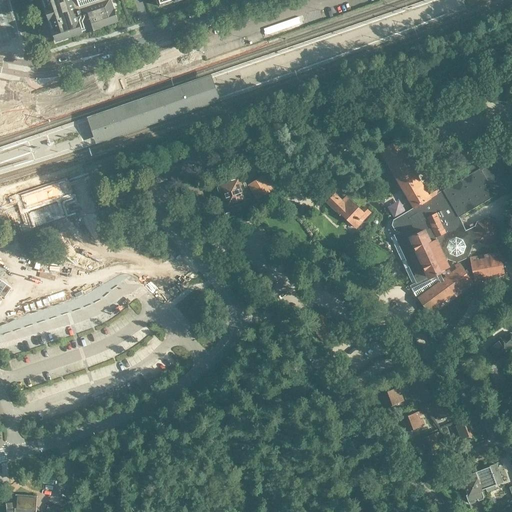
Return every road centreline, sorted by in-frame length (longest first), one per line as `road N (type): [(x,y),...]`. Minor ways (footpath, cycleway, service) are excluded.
road 1 (unclassified): [(511,39),(258,127),(171,169),(159,188)]
road 2 (unclassified): [(0,456),(146,408),(215,356),(233,318)]
road 3 (unclassified): [(410,476),(279,322),(255,315)]
road 4 (unclassified): [(233,318),(227,296),(168,228),(159,188)]
road 5 (secondary): [(94,55),(174,30),(230,0)]
